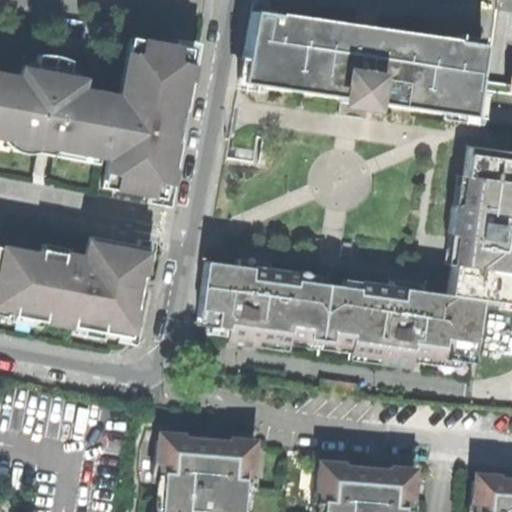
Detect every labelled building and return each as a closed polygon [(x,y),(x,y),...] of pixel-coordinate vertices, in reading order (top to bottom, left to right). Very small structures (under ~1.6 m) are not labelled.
[(378,102),(473,116),(484,45),(372,28),(253,10),(243,82),(338,96),(337,107),(376,113),(378,102)] [(0,137),(41,145),(98,156),(100,149),(109,151),(102,187),(162,199),(178,117),(190,49),(130,38),(118,98),(79,90),(81,80),(68,78),(71,61),(63,58),(56,56),(49,55),(38,54),(35,71),(21,69),(20,79),(0,74),(0,137)] [(205,262),(196,325),(227,329),(225,343),(256,347),(257,340),(379,356),(378,364),(409,368),(411,354),(472,363),(481,300),(502,302),(511,295),(511,284),(511,152),(468,146),(460,206),(452,205),(450,220),(448,234),(456,236),(448,295),(404,289),(374,285),(373,291),(315,283),(281,278),(282,272),(205,262)] [(0,248),(40,256),(41,250),(86,258),(90,237),(0,220),(0,248)] [(40,256),(0,248),(0,308),(15,311),(14,317),(131,339),(148,247),(90,237),(86,258),(41,250),(40,256)] [(15,311),(0,308),(0,334),(121,357),(145,340),(153,299),(162,250),(148,247),(131,339),(14,317),(15,311)] [(321,380),(320,389),(339,391),(340,383),(321,380)] [(162,463),(158,511),(240,511),(244,469),(252,470),(253,448),(204,444),(156,440),(155,462),(162,463)] [(322,491),(320,511),(402,511),(404,498),(411,498),(413,476),(364,472),(317,468),(315,491),(322,491)] [(477,504),(476,511),(511,511),(511,483),(471,481),(470,503),(477,504)]
